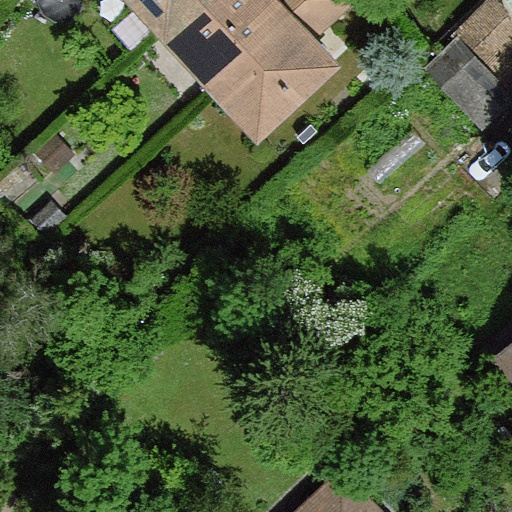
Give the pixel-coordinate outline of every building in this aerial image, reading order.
[(143,0),(144,0),(164,0),(181,17),(199,0),(143,0)] [(169,28),(196,57),(208,47),(186,24),(212,0),(259,0),(255,3),(275,25),(297,49),(307,39),(330,62),(339,54),(317,31),(296,7),(288,0),(199,0),(181,17),(164,0),(144,0),(169,28)] [(259,0),(212,0),(186,24),(208,47),(196,57),(217,80),(275,25),(255,3),(259,0)] [(304,0),(296,7),(317,31),(351,0),(304,0)] [(460,39),(484,65),(511,39),(508,17),(496,2),(460,39)] [(297,49),(275,25),(217,80),(239,102),(250,92),(272,116),(330,62),(307,39),(297,49)] [(486,121),(511,94),(511,93),(484,65),(460,39),(432,67),(486,121)] [(378,511),(343,475),(303,511),(378,511)]
